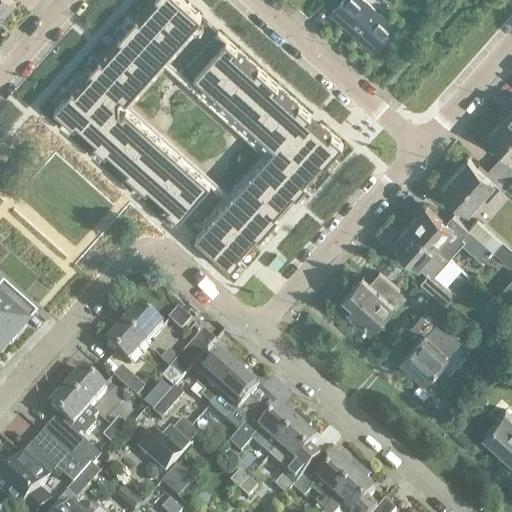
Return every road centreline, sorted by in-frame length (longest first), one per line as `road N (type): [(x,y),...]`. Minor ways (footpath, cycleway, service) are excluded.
road 1 (residential): [(256,331),(173,259),(146,252),(0,406)]
road 2 (residential): [(460,511),(256,331)]
road 3 (residential): [(256,331),(420,148)]
road 4 (residential): [(420,148),(251,0)]
road 5 (residential): [(420,148),(511,47)]
